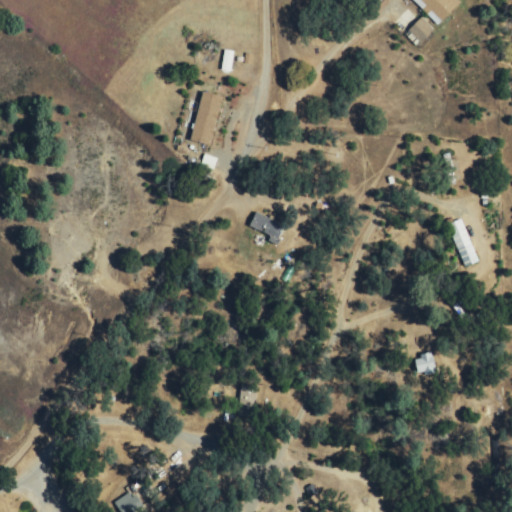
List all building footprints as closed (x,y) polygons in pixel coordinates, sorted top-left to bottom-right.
[(452,0),(409,0),(430,22),(453,0),(452,0)] [(427,27),(415,14),(401,27),(414,40),(427,27)] [(219,68),(229,70),(233,50),(223,48),(219,68)] [(187,138),(207,144),(219,94),(199,89),(187,138)] [(211,166),(214,157),(201,153),(198,162),(211,166)] [(446,180),(457,178),(453,156),(442,157),(446,180)] [(265,239),(273,243),(281,222),(251,212),(246,226),(267,233),(265,239)] [(476,260),(459,217),(445,222),(461,265),(476,260)] [(415,374),(433,369),(428,351),(410,356),(415,374)] [(254,405),(256,385),(240,383),(238,403),(254,405)] [(111,499),(117,511),(128,511),(138,507),(129,490),(111,499)]
